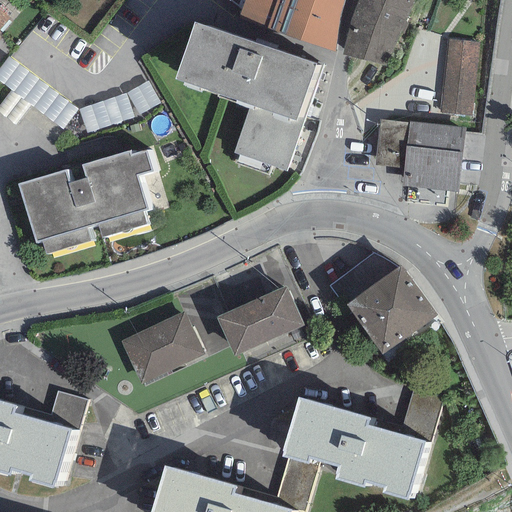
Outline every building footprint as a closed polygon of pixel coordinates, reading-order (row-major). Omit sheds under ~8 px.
[(244,0),(239,15),(268,26),(266,29),(336,53),(337,28),(344,0),(244,0)] [(357,0),(352,15),(342,53),(386,68),(403,35),(413,0),(357,0)] [(0,28),(8,19),(0,11),(0,28)] [(315,65),(194,24),(174,80),(249,105),(233,153),(286,171),(302,122),(296,120),(315,65)] [(480,42),(448,39),(440,113),(472,117),(480,42)] [(78,110),(8,56),(0,66),(0,80),(11,89),(31,105),(63,130),(78,110)] [(160,103),(147,81),(127,93),(140,115),(160,103)] [(0,113),(15,126),(31,105),(11,89),(0,103),(0,113)] [(126,94),(79,110),(87,133),(133,118),(126,94)] [(407,123),(379,120),(374,165),(402,168),(407,123)] [(464,128),(407,123),(402,168),(401,186),(457,192),(464,128)] [(65,170),(17,184),(35,243),(42,241),(45,254),(90,241),(86,227),(98,224),(102,237),(148,224),(144,209),(147,208),(138,177),(153,172),(146,150),(130,155),(129,151),(81,165),(85,178),(69,183),(65,170)] [(401,266),(347,304),(383,355),(437,317),(401,266)] [(286,286),(216,317),(234,356),(303,325),(286,286)] [(184,311),(120,341),(141,385),(204,355),(184,311)] [(446,391),(414,382),(398,435),(424,443),(430,444),(446,391)] [(89,400),(57,392),(50,416),(14,407),(12,415),(68,430),(80,433),(89,400)] [(370,418),(298,398),(281,456),(287,458),(308,464),(310,457),(320,460),(338,465),(334,479),(362,487),(364,480),(385,486),(383,493),(408,500),(424,443),(398,435),(368,426),(370,418)] [(14,407),(0,402),(0,472),(8,474),(10,468),(31,474),(28,483),(52,489),(68,430),(12,415),(14,407)] [(295,511),(305,511),(320,460),(310,457),(308,464),(287,458),(276,498),(235,487),(233,495),(291,511),(295,511)] [(235,487),(164,466),(150,511),(290,511),(291,511),(233,495),(235,487)]
